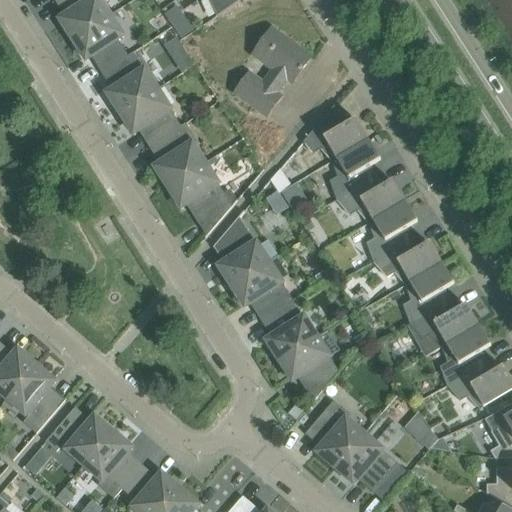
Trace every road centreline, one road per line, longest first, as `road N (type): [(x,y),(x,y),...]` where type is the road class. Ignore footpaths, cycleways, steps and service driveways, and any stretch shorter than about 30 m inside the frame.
road 1 (residential): [(231,432),(247,386),(0,1)]
road 2 (residential): [(511,318),(309,0)]
road 3 (residential): [(231,432),(203,445),(179,440),(0,286)]
road 4 (tertiary): [(397,0),(511,176)]
road 5 (tertiary): [(511,113),(438,0)]
road 6 (residential): [(328,511),(231,432)]
